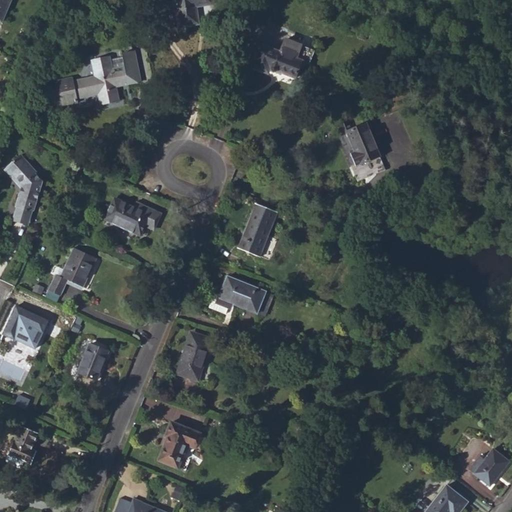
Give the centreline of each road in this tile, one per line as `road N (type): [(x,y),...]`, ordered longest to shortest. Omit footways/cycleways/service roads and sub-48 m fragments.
road 1 (residential): [(84,511),(211,200)]
road 2 (residential): [(211,200),(221,178),(214,160),(190,149),(166,159),(170,182)]
